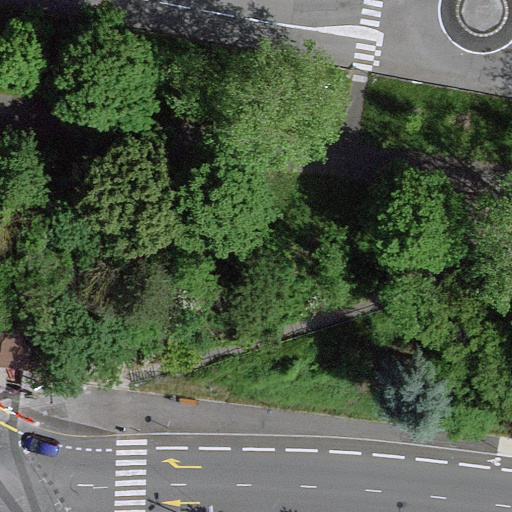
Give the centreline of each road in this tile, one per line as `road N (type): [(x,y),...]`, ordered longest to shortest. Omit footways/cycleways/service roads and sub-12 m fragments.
road 1 (primary): [(511,504),(269,480),(0,480)]
road 2 (tertiary): [(138,0),(283,26),(416,34)]
